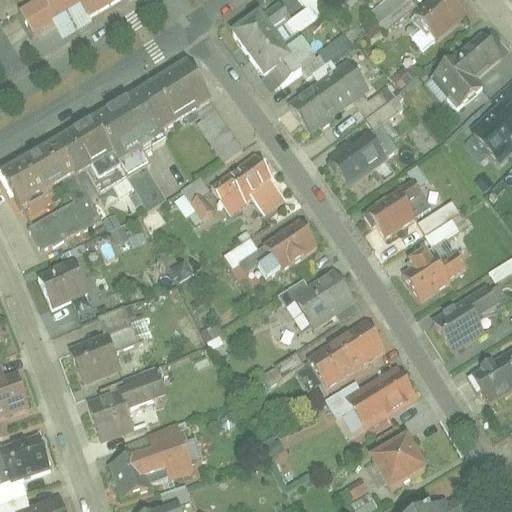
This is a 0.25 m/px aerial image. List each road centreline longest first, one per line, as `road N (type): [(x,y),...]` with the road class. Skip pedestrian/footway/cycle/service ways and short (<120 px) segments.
road 1 (residential): [(197,34),(328,210),(511,505)]
road 2 (residential): [(0,255),(95,511)]
road 3 (residential): [(0,147),(197,34)]
road 4 (residential): [(165,0),(0,99)]
